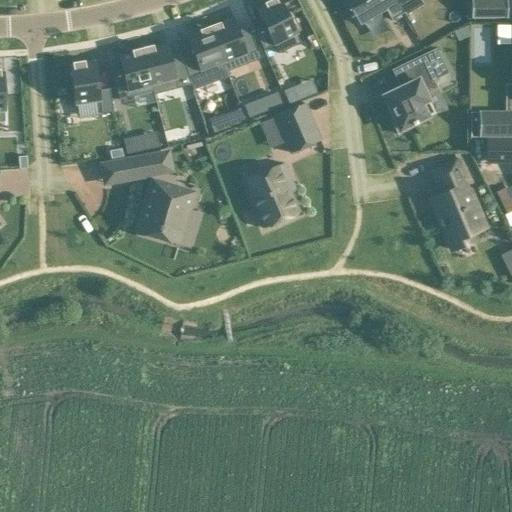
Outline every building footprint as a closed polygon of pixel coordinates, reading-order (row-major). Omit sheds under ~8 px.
[(266,4),(257,9),(264,23),(275,44),(279,53),(300,42),(278,0),(271,0),(265,3),(266,4)] [(344,0),(350,10),(367,0),(368,0),(373,8),(381,3),(391,20),(404,13),(396,0),(344,0)] [(396,0),(404,13),(405,15),(423,5),(420,0),(396,0)] [(470,0),(471,17),(507,17),(506,0),(470,0)] [(219,23),(210,27),(227,71),(260,58),(247,26),(237,31),(232,19),(219,25),(219,23)] [(264,23),(253,28),(263,49),(263,50),(275,44),(264,23)] [(468,26),(454,32),(458,42),(469,36),(468,26)] [(201,31),(188,37),(192,48),(201,70),(222,62),(225,71),(227,71),(210,27),(201,30),(201,31)] [(416,35),(403,42),(408,53),(422,47),(416,35)] [(151,46),(142,49),(154,94),(177,88),(169,55),(166,44),(152,47),(151,46)] [(181,51),(180,52),(188,75),(190,74),(201,70),(192,48),(181,51)] [(122,68),(111,71),(118,99),(152,91),(153,95),(154,94),(142,49),(133,51),(133,52),(119,56),(122,68)] [(438,49),(393,69),(401,87),(384,95),(393,114),(389,116),(392,121),(391,121),(397,135),(408,130),(408,129),(416,126),(415,124),(417,123),(416,122),(435,113),(426,94),(438,89),(434,81),(450,74),(438,49)] [(179,53),(169,55),(177,88),(191,85),(188,75),(180,52),(179,53)] [(73,65),(70,65),(76,104),(99,101),(101,113),(113,111),(109,88),(98,90),(93,62),(83,63),(83,62),(73,63),(73,65)] [(298,86),(284,91),(289,104),(303,98),(298,86)] [(278,93),(268,97),(273,109),(282,105),(278,93)] [(304,103),(275,116),(291,153),(320,140),(304,103)] [(240,109),(225,115),(229,127),(244,122),(240,109)] [(511,112),(478,112),(478,136),(480,136),(480,137),(487,137),(511,137),(511,112)] [(139,136),(127,139),(130,153),(142,150),(139,136)] [(511,137),(487,137),(487,161),(511,161),(511,137)] [(121,148),(109,151),(111,158),(122,156),(121,148)] [(125,161),(128,179),(171,170),(167,152),(125,161)] [(26,156),(18,157),(19,169),(27,168),(26,156)] [(457,249),(456,248),(473,241),(470,234),(485,227),(470,191),(467,191),(463,180),(465,180),(457,160),(433,170),(443,193),(435,196),(433,196),(438,206),(434,207),(446,237),(450,236),(456,249),(457,249)] [(284,163),(242,180),(262,228),(299,212),(290,192),(295,190),(284,163)] [(136,232),(174,243),(184,209),(188,210),(193,193),(151,180),(136,232)] [(511,248),(500,255),(511,278),(511,277),(511,248)]
